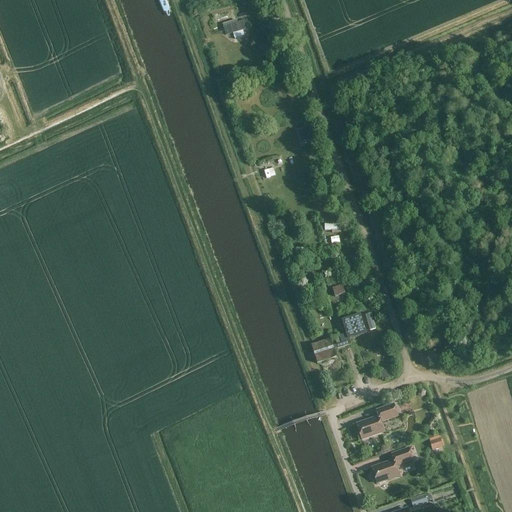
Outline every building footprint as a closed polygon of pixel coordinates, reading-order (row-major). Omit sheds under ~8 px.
[(232,21),(230,12),(211,17),(214,27),(223,25),(226,35),(233,33),(234,39),(244,36),(242,30),(249,28),(246,20),(237,23),(236,19),(232,21)] [(309,126),(297,130),(301,142),(313,137),(309,126)] [(357,267),(350,248),(343,250),(350,270),(357,267)] [(343,285),(333,288),(336,296),(346,293),(343,285)] [(360,315),(342,321),(348,340),(367,334),(360,315)] [(337,357),(331,339),(311,345),(317,363),(337,357)] [(382,380),(391,377),(389,370),(380,373),(382,380)] [(362,439),(384,431),(381,422),(397,416),(393,404),(376,410),(378,416),(356,424),(362,439)] [(431,446),(432,451),(443,448),(443,447),(444,447),(442,439),(440,440),(440,439),(429,442),(430,443),(428,444),(429,447),(431,446)] [(377,483),(400,475),(396,465),(413,460),(409,448),(392,454),(394,460),(372,468),(377,483)] [(450,497),(459,493),(456,483),(446,487),(450,497)] [(426,495),(411,500),(413,507),(428,502),(428,501),(432,499),(431,495),(427,496),(426,495)]
